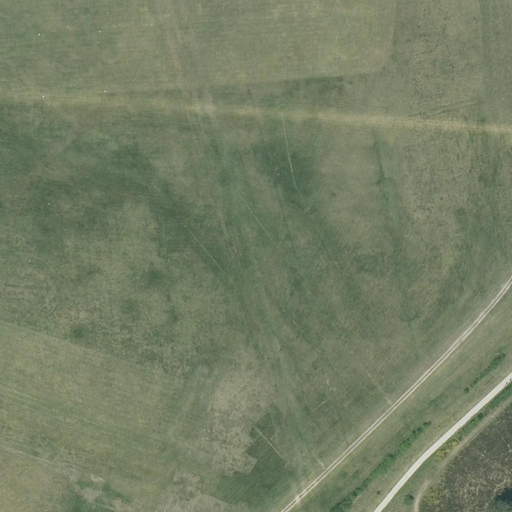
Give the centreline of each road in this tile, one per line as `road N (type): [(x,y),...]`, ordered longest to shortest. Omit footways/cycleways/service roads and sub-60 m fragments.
road 1 (track): [(281,511),(469,325),(511,271)]
road 2 (unknown): [(416,511),(424,485),(511,401)]
